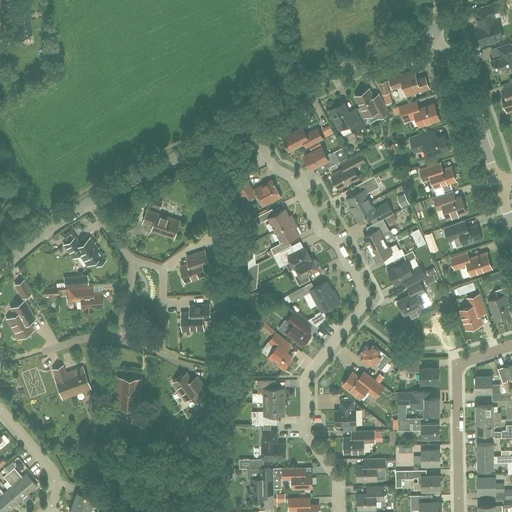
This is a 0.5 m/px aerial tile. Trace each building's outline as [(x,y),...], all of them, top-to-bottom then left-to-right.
[(6,24),(5,24),(8,39),(17,37),(23,36),(32,35),(29,20),(25,21),(24,15),(28,15),(25,0),(17,1),(11,2),(2,4),(4,19),(5,18),(8,18),(9,24),(6,24)] [(476,10),(476,11),(479,18),(477,19),(479,27),(477,28),(480,37),(479,39),(480,42),(481,43),(482,44),(489,42),(489,43),(496,41),(496,39),(503,37),(497,21),(495,22),(494,17),(506,13),(502,1),(476,10)] [(511,42),(510,43),(497,48),(500,47),(502,53),(503,57),(491,61),(495,73),(505,70),(506,73),(511,71),(511,42)] [(406,95),(429,88),(425,76),(417,79),(414,69),(389,78),(392,88),(403,84),(406,95)] [(385,79),(379,81),(383,93),(388,91),(385,79)] [(506,95),(502,96),(507,111),(511,109),(511,84),(504,87),(506,95)] [(378,117),(388,112),(379,94),(373,97),(369,89),(355,96),(365,116),(375,111),(378,117)] [(420,125),(439,118),(434,103),(419,108),(416,101),(400,107),(404,119),(416,115),(420,125)] [(363,127),(356,114),(353,108),(348,111),(343,102),(329,109),(340,129),(349,125),(353,132),(363,127)] [(307,147),(309,145),(319,140),(323,138),(317,128),(306,134),(302,127),(283,137),(289,150),(304,142),(307,147)] [(330,127),(323,130),(326,136),(333,132),(330,127)] [(428,156),(450,149),(445,134),(428,140),(426,133),(410,139),(415,152),(425,148),(428,156)] [(321,144),(319,140),(309,145),(311,149),(321,144)] [(394,144),(386,147),(389,156),(397,153),(394,144)] [(341,161),(336,151),(326,156),(322,147),(304,156),(311,169),(327,160),(330,166),(341,161)] [(344,167),(331,174),(339,188),(359,177),(354,167),(366,161),(361,152),(342,162),(344,167)] [(435,186),(438,185),(441,193),(445,191),(453,189),(450,182),(450,181),(456,180),(452,166),(443,169),(441,162),(432,165),(421,169),(424,181),(428,180),(430,187),(433,186),(435,186)] [(382,171),(384,180),(395,177),(392,169),(382,171)] [(410,177),(408,173),(408,171),(400,174),(402,180),(410,177)] [(354,210),(370,201),(366,194),(380,187),(374,175),(363,181),(366,187),(347,197),(354,210)] [(263,205),(281,196),(273,180),(253,190),(248,182),(238,187),(245,201),(257,194),(263,205)] [(447,192),(445,192),(436,195),(434,196),(439,210),(444,208),(448,218),(467,212),(461,195),(456,197),(454,190),(447,192)] [(405,194),(397,198),(402,208),(410,205),(405,194)] [(434,197),(415,204),(418,212),(437,206),(434,197)] [(158,207),(160,201),(152,198),(150,204),(158,207)] [(383,218),(385,217),(394,213),(388,202),(374,209),(370,201),(354,210),(360,223),(370,217),(373,223),(383,219),(383,218)] [(275,230),(294,220),(293,218),(291,219),(285,208),(271,215),(269,210),(255,217),(258,224),(269,218),(275,230)] [(174,237),(180,221),(148,210),(143,222),(153,225),(152,230),(174,237)] [(383,218),(383,219),(372,224),(375,231),(364,236),(370,249),(386,241),(382,234),(390,230),(383,218)] [(214,235),(223,227),(216,219),(207,228),(214,235)] [(285,241),(299,234),(293,224),(295,223),(294,220),(275,230),(281,242),(271,248),(274,254),(288,247),(285,241)] [(445,227),(449,238),(454,236),(457,246),(482,238),(477,224),(468,227),(465,220),(445,227)] [(426,243),(420,232),(413,235),(418,247),(426,243)] [(439,251),(432,233),(425,235),(431,253),(439,251)] [(105,260),(101,255),(89,238),(80,244),(74,237),(64,244),(73,257),(79,253),(87,265),(93,260),(97,265),(105,260)] [(386,241),(370,249),(377,261),(391,254),(394,260),(406,254),(402,248),(399,249),(396,243),(389,247),(386,241)] [(291,246),(280,252),(275,255),(281,266),(291,261),(294,267),(313,258),(313,257),(311,258),(306,248),(295,253),(291,246)] [(186,257),(189,263),(181,266),(186,282),(206,275),(203,266),(210,264),(205,250),(186,257)] [(472,275),(492,268),(486,253),(469,259),(467,252),(452,257),(456,269),(468,264),(472,275)] [(313,258),(294,267),(294,268),(296,267),(300,273),(295,276),(299,285),(311,279),(308,274),(319,268),(317,265),(318,263),(316,259),(314,259),(313,258)] [(406,287),(426,276),(420,265),(411,270),(407,261),(389,271),(396,284),(403,280),(406,287)] [(371,264),(373,271),(379,269),(377,262),(371,264)] [(86,276),(76,277),(63,278),(64,285),(87,283),(86,275),(86,276)] [(434,275),(424,280),(428,286),(437,281),(434,275)] [(30,293),(23,280),(15,284),(22,298),(30,293)] [(322,311),(323,311),(340,302),(335,292),(333,293),(327,281),(314,288),(311,289),(311,290),(322,311)] [(418,295),(425,291),(419,282),(407,288),(411,294),(398,301),(405,314),(415,309),(415,310),(423,306),(418,295)] [(236,284),(217,284),(217,294),(236,294),(236,284)] [(69,302),(74,302),(74,300),(81,299),(82,308),(102,307),(100,292),(92,292),(92,285),(73,287),(73,292),(68,293),(68,296),(67,296),(67,300),(67,301),(68,301),(69,302)] [(43,296),(46,296),(49,296),(49,297),(55,297),(54,295),(57,295),(56,287),(42,288),(43,296)] [(302,287),(288,294),(292,301),(305,294),(302,287)] [(504,299),(509,297),(506,287),(495,291),(497,298),(489,300),(496,319),(509,315),(504,299)] [(248,292),(248,310),(256,310),(256,292),(248,292)] [(485,313),(483,307),(479,294),(467,298),(470,306),(461,310),(467,329),(481,324),(479,315),(485,313)] [(223,315),(233,315),(233,309),(232,295),(222,295),(223,315)] [(17,338),(30,331),(32,330),(28,322),(34,318),(24,300),(14,306),(18,313),(7,319),(17,338)] [(281,310),(284,303),(277,300),(274,307),(281,310)] [(203,329),(203,319),(210,319),(209,304),(190,305),(190,312),(182,312),(182,330),(203,329)] [(263,321),(267,316),(261,311),(257,316),(263,321)] [(314,315),(315,316),(308,320),(317,327),(326,317),(323,311),(322,311),(314,315)] [(311,334),(308,331),(312,326),(295,312),(287,322),(292,326),(287,332),(303,345),(311,334)] [(272,335),(276,329),(264,321),(260,327),(272,335)] [(288,359),(292,354),(281,345),(286,340),(276,332),(268,342),(276,348),(269,356),(284,368),(290,360),(288,359)] [(382,370),(391,358),(373,344),(370,348),(367,345),(360,353),(364,356),(361,360),(369,366),(372,362),(382,370)] [(421,383),(439,382),(438,367),(421,367),(421,361),(406,361),(406,372),(421,372),(421,383)] [(502,380),(507,379),(511,376),(511,363),(498,368),(502,380)] [(62,398),(90,388),(82,367),(65,373),(62,365),(53,368),(56,376),(54,377),(62,398)] [(364,371),(359,377),(352,372),(343,384),(360,398),(367,390),(376,397),(384,387),(364,371)] [(210,393),(201,381),(198,376),(192,380),(187,372),(174,381),(186,399),(195,393),(200,400),(210,393)] [(504,383),(500,383),(492,384),(492,376),(476,377),(477,393),(492,392),(492,391),(500,391),(507,391),(504,383)] [(138,409),(140,379),(116,377),(114,407),(138,409)] [(264,401),(285,401),(284,388),(271,388),(271,379),(258,379),(258,392),(264,392),(264,401)] [(417,404),(417,398),(417,391),(398,392),(399,404),(417,404)] [(417,391),(417,398),(417,404),(417,405),(424,405),(425,413),(439,413),(439,397),(433,397),(424,397),(424,391),(417,391)] [(507,400),(511,400),(511,392),(502,393),(501,400),(507,400)] [(98,408),(98,396),(90,396),(90,408),(98,408)] [(354,409),(353,400),(341,400),(341,410),(336,410),(336,424),(356,424),(356,409),(354,409)] [(271,415),(285,415),(285,401),(264,401),(265,411),(258,411),(259,424),(271,423),(271,415)] [(477,420),(502,419),(502,412),(493,412),(493,405),(477,405),(477,420)] [(151,415),(136,415),(137,441),(147,441),(147,436),(151,436),(151,415)] [(410,430),(410,423),(410,418),(398,418),(398,430),(410,430)] [(477,433),(491,433),(494,433),(494,426),(502,426),(502,419),(477,420),(477,433)] [(439,423),(423,423),(412,423),(412,431),(422,431),(422,438),(440,438),(439,423)] [(117,440),(123,429),(113,424),(107,435),(117,440)] [(503,437),(511,437),(511,424),(506,425),(506,430),(503,430),(503,437)] [(263,458),(264,458),(286,458),(286,443),(277,443),(277,431),(264,431),(264,443),(263,443),(263,458)] [(364,442),(375,441),(374,431),(352,431),(352,437),(344,437),(345,452),(365,452),(364,442)] [(0,447),(8,440),(4,435),(1,437),(0,435),(0,447)] [(163,454),(168,450),(162,442),(157,446),(163,454)] [(478,456),(494,456),(493,443),(477,443),(478,456)] [(399,452),(412,452),(412,444),(399,444),(399,452)] [(151,460),(156,456),(150,450),(146,454),(151,460)] [(422,465),(440,464),(440,450),(422,450),(422,456),(414,456),(414,463),(422,463),(422,465)] [(511,455),(502,456),(494,456),(478,456),(478,469),(494,469),(494,461),(502,461),(510,460),(510,463),(511,462),(511,455)] [(264,458),(263,458),(252,459),(252,468),(259,468),(264,468),(264,458)] [(377,469),(385,469),(385,458),(364,458),(364,465),(358,465),(358,480),(377,480),(377,469)] [(8,472),(27,493),(37,485),(27,473),(22,477),(14,467),(8,472)] [(273,467),(264,468),(259,468),(259,478),(251,478),(251,498),(267,497),(267,493),(274,493),(273,467)] [(306,467),(297,467),(283,467),(284,478),(292,478),(292,487),(312,487),(312,473),(306,473),(306,467)] [(414,478),(414,476),(414,470),(396,470),(396,479),(414,478)] [(7,490),(18,502),(27,493),(8,472),(3,476),(11,486),(7,490)] [(440,476),(427,476),(418,476),(418,483),(414,483),(414,489),(423,489),(423,490),(441,489),(440,476)] [(496,491),(504,491),(504,484),(496,484),(496,477),(478,478),(479,493),(496,493),(496,491)] [(367,487),(367,493),(358,494),(358,509),(376,508),(376,500),(384,500),(384,486),(367,487)] [(0,489),(0,500),(8,510),(18,502),(7,490),(3,493),(0,489)] [(73,503),(97,511),(104,494),(91,489),(88,496),(77,492),(73,503)] [(420,511),(440,511),(441,502),(424,502),(424,495),(412,495),(412,509),(421,509),(420,511)] [(298,511),(318,511),(318,504),(310,504),(310,498),(289,498),(290,507),(299,507),(298,511)] [(0,511),(5,511),(8,510),(0,500),(0,511)] [(97,511),(73,503),(69,511),(97,511)]
